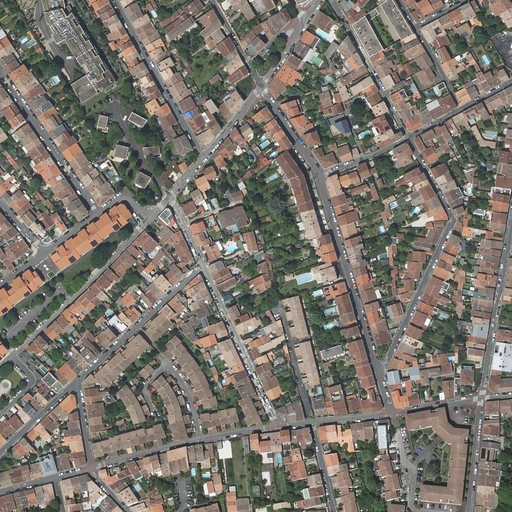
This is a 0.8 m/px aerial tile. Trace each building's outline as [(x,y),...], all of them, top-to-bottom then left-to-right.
[(118,81),(75,12),(70,5),(67,7),(65,0),(43,0),(50,28),(61,45),(68,41),(89,74),(73,84),(84,102),(118,81)] [(108,0),(98,0),(93,3),(97,10),(110,2),(108,0)] [(137,1),(125,8),(129,15),(141,8),(139,4),(140,3),(138,0),(137,1)] [(154,0),(150,0),(151,3),(155,9),(156,11),(159,9),(156,4),(157,4),(154,0)] [(192,10),(194,13),(205,6),(200,0),(195,0),(186,6),(184,8),(188,13),(190,12),(192,10)] [(237,12),(242,8),(248,2),(247,0),(239,0),(233,6),(232,6),(237,12)] [(263,0),(270,11),(278,6),(274,0),(263,0)] [(281,12),(287,24),(292,19),(286,8),(284,9),(279,0),(274,0),(278,6),(281,12)] [(343,0),(340,4),(343,9),(348,1),(346,0),(343,0)] [(343,9),(346,15),(355,3),(351,0),(349,0),(348,1),(343,9)] [(393,0),(386,0),(381,4),(402,40),(405,38),(414,33),(410,28),(411,27),(409,24),(408,24),(406,21),(407,20),(405,17),(404,18),(401,12),(402,12),(401,9),(399,9),(397,6),(398,5),(396,2),(395,3),(393,0)] [(416,0),(406,0),(405,1),(408,7),(414,4),(415,6),(417,10),(412,13),(417,22),(426,17),(425,15),(418,3),(416,0)] [(429,0),(423,0),(418,3),(425,15),(435,10),(429,1),(429,0)] [(444,4),(441,0),(429,0),(429,1),(435,10),(444,4)] [(480,10),(474,0),(470,2),(475,12),(480,10)] [(511,7),(511,2),(509,0),(499,0),(491,4),(496,15),(502,13),(511,7)] [(366,15),(367,14),(364,10),(360,13),(361,15),(359,17),(354,11),(359,4),(357,1),(355,3),(346,15),(352,25),(366,15)] [(100,15),(113,8),(110,2),(97,10),(96,10),(100,16),(100,15)] [(246,11),(251,20),(252,20),(252,19),(256,16),(248,2),(242,8),(244,12),(246,11)] [(475,12),(470,2),(459,8),(467,21),(469,20),(469,19),(468,17),(476,12),(475,12)] [(380,5),(376,8),(396,43),(402,40),(381,4),(380,5)] [(511,7),(502,13),(509,27),(511,25),(511,7)] [(104,21),(117,14),(113,8),(100,15),(104,21)] [(141,8),(129,15),(132,21),(145,15),(146,14),(142,8),(141,8)] [(181,8),(164,19),(161,21),(164,26),(179,15),(178,14),(183,11),(181,8)] [(207,27),(220,19),(214,8),(208,12),(200,17),(207,27)] [(459,8),(448,14),(454,24),(457,28),(461,26),(459,22),(463,20),(465,24),(467,22),(467,21),(459,8)] [(336,21),(320,10),(312,23),(328,33),(330,30),(326,28),(330,21),(334,24),(336,21)] [(287,24),(281,12),(272,17),(271,15),(271,14),(269,11),(267,13),(278,32),(287,24)] [(262,25),(265,30),(266,32),(270,40),(278,32),(267,13),(258,19),(262,25)] [(110,25),(120,20),(117,14),(104,21),(107,27),(110,25)] [(186,14),(165,28),(167,32),(189,17),(186,14)] [(448,14),(438,19),(442,25),(444,29),(454,24),(448,14)] [(145,15),(132,21),(136,28),(148,21),(147,20),(150,18),(148,15),(146,16),(145,15)] [(189,17),(167,32),(170,37),(171,39),(176,36),(178,38),(182,35),(180,33),(185,30),(187,32),(198,25),(192,15),(189,17)] [(369,57),(384,49),(366,15),(352,25),(354,30),(355,29),(357,33),(356,33),(359,38),(360,38),(362,42),(361,43),(364,48),(365,47),(367,51),(366,52),(369,57)] [(483,25),(478,16),(473,19),(476,24),(470,27),(472,30),(483,25)] [(220,28),(223,25),(220,19),(207,27),(201,31),(206,38),(220,28)] [(442,25),(438,19),(420,29),(428,44),(433,41),(438,38),(434,29),(442,25)] [(123,26),(120,20),(110,25),(113,32),(123,26)] [(148,21),(136,28),(139,33),(153,26),(150,22),(149,22),(148,21)] [(334,24),(330,21),(326,28),(330,30),(334,24)] [(461,26),(457,28),(459,33),(462,37),(465,36),(473,32),(472,30),(470,27),(467,22),(465,24),(461,26)] [(153,26),(139,33),(142,39),(155,32),(158,30),(157,29),(156,29),(154,25),(153,26)] [(247,47),(249,45),(254,40),(258,36),(261,33),(265,30),(262,25),(258,28),(259,30),(250,39),(249,38),(247,39),(243,31),(237,35),(245,49),(247,47)] [(511,25),(509,27),(490,37),(506,65),(511,74),(511,73),(511,72),(511,71),(511,25)] [(113,32),(111,33),(111,35),(113,40),(114,39),(115,41),(116,40),(117,39),(120,38),(128,33),(123,26),(113,32)] [(219,44),(226,38),(220,28),(206,38),(205,38),(212,48),(219,44)] [(320,38),(307,30),(300,40),(313,49),(320,38)] [(155,32),(142,39),(146,45),(159,38),(155,32)] [(404,45),(418,38),(415,33),(414,33),(405,38),(406,41),(404,43),(403,44),(404,45)] [(438,38),(433,41),(437,50),(444,46),(450,43),(445,34),(438,38)] [(342,53),(343,52),(353,43),(349,35),(347,36),(339,46),(339,47),(342,51),(341,52),(342,53)] [(114,41),(110,43),(114,51),(121,46),(132,40),(131,40),(129,36),(121,41),(118,42),(118,43),(119,44),(117,45),(114,41)] [(219,44),(225,55),(236,47),(230,36),(226,38),(219,44)] [(258,36),(254,40),(262,48),(266,44),(260,37),(258,36)] [(159,38),(146,45),(150,52),(161,46),(164,44),(160,37),(159,38)] [(407,51),(421,43),(418,38),(404,45),(407,51)] [(132,40),(121,46),(124,51),(134,45),(132,40)] [(254,40),(249,45),(257,53),(262,48),(254,40)] [(300,40),(292,53),(302,59),(306,61),(314,49),(313,49),(300,40)] [(331,56),(339,47),(339,46),(334,40),(327,49),(325,52),(326,54),(328,59),(330,57),(331,56)] [(12,52),(16,50),(15,49),(14,50),(11,47),(13,46),(11,43),(3,49),(0,50),(0,59),(0,60),(12,52)] [(346,59),(347,60),(355,53),(354,52),(357,50),(353,43),(343,52),(348,57),(346,59)] [(414,59),(426,53),(421,43),(407,51),(404,52),(406,57),(418,51),(419,52),(415,54),(415,55),(412,57),(414,59)] [(161,46),(150,52),(153,58),(166,51),(167,50),(165,46),(164,44),(161,46)] [(134,45),(124,51),(122,52),(124,55),(122,56),(122,58),(123,57),(137,49),(134,45)] [(257,53),(249,45),(247,47),(251,54),(256,54),(257,53)] [(444,46),(437,50),(444,63),(451,59),(444,46)] [(225,55),(229,62),(239,53),(236,47),(225,55)] [(372,63),(384,56),(385,56),(384,53),(390,50),(388,47),(384,49),(369,57),(372,63)] [(137,49),(123,57),(124,59),(127,57),(129,61),(136,57),(140,55),(137,49)] [(5,67),(19,57),(20,56),(16,50),(12,52),(0,60),(5,67)] [(166,51),(153,58),(156,64),(170,56),(171,56),(170,54),(169,55),(166,51)] [(342,80),(364,64),(358,51),(355,54),(355,53),(347,60),(346,62),(347,64),(345,65),(349,71),(340,78),(342,80)] [(226,65),(218,72),(221,77),(223,80),(228,77),(245,65),(239,53),(229,62),(226,65)] [(302,59),(292,53),(285,63),(297,71),(301,66),(299,65),(302,59)] [(429,66),(433,64),(426,53),(414,59),(410,62),(404,65),(409,75),(415,72),(410,64),(416,61),(418,64),(419,64),(422,68),(423,67),(424,69),(429,66)] [(444,63),(442,64),(445,71),(455,66),(458,64),(456,61),(460,58),(459,55),(451,59),(444,63)] [(170,56),(156,64),(161,72),(173,65),(175,64),(170,56)] [(375,68),(388,61),(387,59),(386,60),(384,56),(372,63),(375,68)] [(455,66),(445,71),(449,77),(457,73),(466,68),(469,67),(474,64),(477,62),(473,56),(468,59),(471,63),(466,66),(464,61),(459,63),(461,67),(457,69),(455,66)] [(9,74),(22,65),(21,64),(23,62),(19,57),(5,67),(9,74)] [(136,57),(129,61),(133,68),(140,64),(136,57)] [(133,68),(130,69),(131,70),(132,69),(135,75),(147,68),(144,61),(140,64),(133,68)] [(381,79),(392,72),(388,64),(390,63),(389,61),(388,61),(375,68),(381,79)] [(28,71),(30,70),(25,63),(22,65),(9,74),(14,81),(28,71)] [(297,78),(300,73),(297,71),(285,63),(281,69),(295,78),(296,77),(297,78)] [(337,83),(340,92),(347,89),(345,85),(352,80),(367,69),(364,64),(342,80),(337,83)] [(161,72),(165,79),(177,73),(173,65),(161,72)] [(233,83),(249,72),(245,65),(228,77),(233,83)] [(498,69),(496,70),(503,82),(511,77),(511,75),(511,74),(506,65),(501,67),(502,69),(499,71),(498,69)] [(190,66),(187,67),(193,78),(196,76),(190,66)] [(431,71),(429,66),(424,69),(423,67),(422,68),(420,69),(421,70),(419,71),(421,75),(419,77),(422,81),(424,80),(425,82),(429,83),(435,80),(435,78),(433,74),(431,75),(430,72),(431,71)] [(147,68),(135,75),(136,76),(138,76),(140,79),(150,73),(147,68)] [(294,79),(295,78),(281,69),(277,75),(288,82),(292,85),(295,80),(294,79)] [(352,80),(355,85),(371,76),(367,69),(352,80)] [(503,82),(496,70),(491,73),(491,71),(484,75),(492,88),(503,82)] [(14,81),(19,88),(36,77),(32,71),(29,73),(28,71),(14,81)] [(165,79),(169,87),(182,80),(179,74),(181,73),(180,71),(177,73),(165,79)] [(492,88),(484,75),(482,71),(479,73),(476,75),(478,78),(486,91),(492,88)] [(393,86),(398,83),(392,72),(381,79),(387,89),(393,86)] [(140,79),(136,82),(137,84),(141,81),(142,80),(144,83),(141,85),(142,86),(154,80),(150,73),(140,79)] [(53,76),(55,83),(61,81),(59,74),(53,76)] [(214,76),(209,80),(211,83),(218,79),(215,75),(214,76)] [(288,82),(277,75),(268,86),(276,98),(280,93),(285,87),(288,82)] [(363,90),(375,83),(371,76),(355,85),(350,88),(354,95),(363,90)] [(24,96),(40,85),(41,84),(36,77),(19,88),(24,96)] [(462,82),(465,88),(472,99),(480,95),(473,82),(473,81),(471,77),(462,82)] [(486,91),(478,78),(477,78),(478,80),(473,82),(480,95),(486,91)] [(404,88),(412,84),(415,82),(413,79),(411,81),(407,83),(405,81),(404,80),(398,83),(393,86),(397,92),(402,90),(404,88)] [(142,86),(142,87),(144,90),(146,89),(156,84),(154,80),(142,86)] [(169,87),(175,97),(188,89),(187,88),(184,89),(181,82),(183,81),(182,80),(169,87)] [(444,82),(437,85),(439,90),(446,87),(444,82)] [(377,92),(379,91),(375,83),(363,90),(367,98),(377,92)] [(156,84),(146,89),(149,95),(151,94),(159,89),(156,84)] [(24,96),(30,104),(45,93),(46,92),(40,85),(24,96)] [(0,102),(10,96),(4,86),(0,88),(0,102)] [(175,97),(178,103),(192,95),(193,94),(190,88),(188,89),(175,97)] [(231,95),(239,107),(245,100),(236,88),(229,93),(231,95)] [(465,88),(456,93),(457,95),(462,105),(472,99),(465,88)] [(152,97),(144,102),(145,104),(155,99),(162,95),(159,89),(151,94),(152,97)] [(348,98),(351,97),(347,89),(340,92),(343,99),(344,100),(348,98)] [(508,108),(510,108),(509,104),(505,89),(499,93),(503,104),(504,105),(507,103),(508,108)] [(319,93),(323,104),(324,104),(325,107),(332,104),(331,101),(333,100),(329,90),(319,93)] [(391,96),(394,103),(402,98),(406,97),(402,90),(397,92),(391,96)] [(412,97),(414,102),(416,101),(415,97),(418,95),(421,99),(423,98),(420,93),(419,91),(416,92),(411,95),(412,97)] [(339,101),(343,99),(340,92),(334,94),(338,104),(340,103),(339,101)] [(370,101),(373,106),(382,102),(377,92),(367,98),(369,102),(370,101)] [(34,110),(50,100),(49,99),(47,100),(44,96),(46,95),(45,93),(30,104),(34,110)] [(499,93),(488,98),(493,110),(503,104),(499,93)] [(439,102),(445,113),(456,107),(457,106),(450,94),(443,98),(442,96),(440,94),(436,97),(437,99),(439,102)] [(184,114),(198,106),(201,104),(205,102),(210,99),(207,95),(200,99),(198,96),(194,99),(192,95),(178,103),(184,114)] [(225,103),(233,115),(239,107),(231,95),(223,100),(225,103)] [(0,112),(3,111),(15,103),(10,96),(0,102),(0,112)] [(210,109),(213,113),(219,109),(218,108),(211,98),(210,99),(205,102),(210,109)] [(482,101),(489,113),(493,111),(493,110),(488,98),(482,101)] [(155,99),(145,104),(151,115),(154,113),(154,111),(156,109),(160,107),(155,99)] [(281,105),(285,111),(288,109),(301,105),(299,99),(289,102),(281,105)] [(428,108),(434,119),(445,113),(439,102),(437,99),(426,105),(428,108)] [(53,106),(54,106),(53,105),(51,106),(49,102),(51,101),(50,100),(34,110),(39,117),(53,106)] [(378,116),(389,109),(384,100),(382,102),(373,106),(378,116)] [(395,104),(400,113),(408,109),(403,100),(395,104)] [(476,105),(481,114),(483,118),(484,119),(490,116),(489,113),(482,101),(476,105)] [(210,109),(205,102),(201,104),(205,111),(210,109)] [(10,121),(22,113),(15,103),(3,111),(4,114),(6,113),(9,118),(8,119),(10,121)] [(160,107),(156,109),(160,116),(171,110),(167,103),(160,107)] [(219,109),(228,121),(233,115),(225,103),(218,108),(219,109)] [(334,106),(324,109),(326,114),(333,111),(335,114),(341,112),(344,112),(340,103),(338,104),(333,105),(334,106)] [(303,112),(301,105),(288,109),(291,117),(303,112)] [(480,145),(491,147),(495,148),(496,142),(484,140),(474,121),(471,122),(470,120),(481,114),(476,105),(463,112),(471,128),(480,145)] [(39,117),(43,122),(57,112),(53,106),(39,117)] [(184,114),(188,120),(202,113),(198,106),(184,114)] [(255,114),(254,116),(253,116),(254,118),(256,117),(258,121),(271,112),(267,106),(255,114)] [(417,114),(423,125),(434,119),(428,108),(419,113),(417,114)] [(188,120),(194,130),(201,126),(208,122),(215,118),(213,113),(210,109),(205,111),(202,113),(188,120)] [(400,113),(405,122),(412,118),(412,117),(409,111),(408,109),(400,113)] [(164,126),(161,128),(162,130),(171,125),(178,122),(171,110),(160,116),(159,117),(164,126)] [(49,132),(62,123),(62,122),(59,124),(54,117),(57,115),(59,113),(58,112),(57,112),(43,122),(49,132)] [(129,119),(144,127),(148,119),(133,112),(129,119)] [(264,120),(267,124),(275,118),(271,112),(258,121),(259,122),(264,120)] [(468,130),(471,128),(463,112),(452,118),(461,136),(464,135),(459,126),(464,123),(468,130)] [(22,113),(10,121),(14,128),(26,120),(22,113)] [(291,119),(297,128),(311,123),(310,121),(309,121),(307,116),(308,116),(308,114),(291,119)] [(375,125),(387,119),(384,114),(372,120),(375,125)] [(412,131),(423,125),(417,114),(415,115),(417,118),(413,120),(412,118),(405,122),(409,130),(412,131)] [(101,115),(98,126),(99,127),(98,130),(108,132),(109,128),(106,127),(109,117),(101,115)] [(238,129),(244,138),(254,131),(248,123),(249,122),(248,120),(245,116),(243,119),(246,124),(238,129)] [(358,128),(359,127),(354,116),(350,118),(355,129),(358,128)] [(210,128),(215,137),(222,129),(215,118),(208,122),(209,126),(210,128)] [(266,128),(268,131),(279,123),(275,118),(267,124),(269,127),(266,128)] [(452,135),(453,137),(455,136),(457,139),(461,136),(452,118),(445,122),(446,124),(452,135)] [(347,139),(353,137),(347,119),(332,124),(336,136),(345,133),(347,139)] [(380,135),(392,129),(387,119),(375,125),(380,134),(380,135)] [(67,130),(70,128),(65,121),(62,123),(49,132),(54,139),(67,130)] [(302,135),(314,131),(313,129),(314,128),(312,122),(311,123),(297,128),(302,135)] [(14,133),(19,140),(21,139),(22,138),(34,130),(29,123),(14,133)] [(272,136),(283,129),(279,123),(268,131),(265,133),(269,138),(272,136)] [(447,138),(452,135),(446,124),(441,128),(447,138)] [(162,130),(171,141),(174,139),(179,137),(171,125),(162,130)] [(441,128),(439,125),(422,134),(426,142),(430,140),(433,146),(434,145),(431,139),(439,136),(444,145),(447,152),(452,149),(448,142),(447,138),(441,128)] [(2,127),(1,127),(8,137),(9,137),(2,127)] [(231,133),(239,145),(244,142),(245,144),(247,143),(244,138),(238,129),(236,127),(231,133)] [(204,131),(197,136),(204,148),(206,149),(215,137),(210,128),(204,131)] [(275,142),(278,140),(286,134),(283,129),(272,136),(275,142)] [(381,141),(395,134),(392,129),(380,135),(380,134),(378,135),(381,141)] [(24,141),(23,142),(25,145),(26,144),(26,145),(38,137),(34,130),(22,138),(24,141)] [(59,145),(71,137),(67,130),(54,139),(59,145)] [(308,141),(309,146),(322,142),(317,130),(314,131),(302,135),(306,141),(308,141)] [(378,143),(381,148),(403,137),(404,136),(401,130),(395,134),(381,141),(378,143)] [(189,151),(193,149),(185,134),(182,136),(179,137),(174,139),(184,156),(189,153),(190,152),(189,151)] [(278,140),(282,145),(290,140),(286,134),(278,140)] [(77,142),(78,141),(74,135),(71,137),(59,145),(63,152),(77,142)] [(224,143),(232,155),(236,151),(234,149),(237,147),(229,136),(224,143)] [(427,149),(420,136),(416,138),(416,140),(425,157),(436,151),(434,147),(433,146),(427,149)] [(26,145),(25,146),(30,152),(42,143),(38,137),(26,145)] [(282,145),(286,151),(287,150),(294,145),(290,140),(282,145)] [(457,149),(454,143),(452,140),(448,142),(452,149),(453,151),(457,149)] [(70,161),(84,151),(82,150),(80,151),(76,146),(78,144),(77,142),(63,152),(70,161)] [(396,154),(410,147),(408,143),(406,142),(393,149),(396,154)] [(27,154),(32,160),(47,150),(42,143),(30,152),(27,153),(27,154)] [(225,160),(226,162),(233,157),(232,155),(224,143),(219,149),(225,160)] [(126,159),(129,147),(117,144),(114,156),(126,159)] [(343,161),(360,154),(357,148),(350,150),(348,145),(347,145),(347,147),(340,149),(340,148),(338,148),(343,161)] [(447,152),(444,145),(442,146),(437,149),(435,147),(434,147),(436,151),(439,157),(447,152)] [(160,146),(144,148),(145,155),(161,154),(160,146)] [(326,168),(339,163),(337,160),(336,160),(333,152),(325,155),(322,147),(312,150),(324,168),(326,168)] [(410,155),(414,153),(410,147),(396,154),(393,156),(394,158),(395,157),(398,161),(410,155)] [(219,168),(227,163),(226,162),(225,160),(219,149),(213,155),(217,163),(219,168)] [(35,167),(37,166),(51,156),(47,150),(32,160),(31,161),(29,162),(33,167),(34,166),(35,167)] [(286,151),(276,157),(282,165),(293,158),(287,150),(286,151)] [(511,150),(511,153),(499,151),(499,152),(500,153),(499,155),(501,156),(500,162),(503,162),(511,163),(511,150)] [(76,171),(90,161),(84,151),(70,161),(76,171)] [(436,151),(425,157),(428,164),(434,161),(433,160),(439,157),(436,151)] [(401,167),(413,161),(410,155),(398,161),(396,162),(397,164),(398,163),(401,167)] [(51,156),(37,166),(39,170),(38,172),(40,173),(41,172),(55,162),(51,156)] [(293,158),(282,165),(287,173),(298,165),(293,158)] [(168,188),(170,189),(174,184),(167,178),(174,171),(177,174),(181,170),(178,166),(174,160),(169,163),(171,166),(166,172),(164,170),(160,174),(168,188)] [(81,178),(95,169),(91,163),(92,162),(91,161),(90,161),(76,171),(81,178)] [(55,162),(41,172),(48,182),(62,172),(55,162)] [(181,170),(183,174),(186,170),(189,168),(185,162),(182,164),(178,166),(181,170)] [(436,178),(448,171),(444,162),(431,169),(436,178)] [(511,176),(511,163),(503,162),(501,175),(511,176)] [(21,167),(17,163),(14,165),(12,166),(16,172),(21,168),(21,167)] [(363,178),(372,175),(370,170),(370,169),(367,163),(358,166),(363,178)] [(215,164),(204,169),(206,175),(208,180),(220,175),(215,164)] [(304,174),(298,165),(287,173),(291,178),(304,174)] [(395,183),(397,186),(421,173),(418,167),(404,175),(406,178),(395,183)] [(81,178),(87,186),(101,175),(95,168),(95,169),(81,178)] [(474,171),(475,168),(472,168),(472,170),(467,171),(467,169),(464,170),(466,173),(470,182),(472,181),(472,179),(473,177),(474,171)] [(248,177),(255,172),(253,169),(245,174),(248,177)] [(141,171),(135,182),(146,188),(152,177),(141,171)] [(357,171),(348,174),(351,183),(355,182),(356,185),(361,183),(357,171)] [(440,185),(453,179),(449,171),(448,171),(436,178),(440,185)] [(62,172),(48,182),(49,184),(51,182),(52,181),(54,184),(53,185),(50,186),(52,188),(55,186),(66,178),(62,172)] [(415,184),(427,178),(424,172),(421,173),(397,186),(398,189),(413,181),(415,184)] [(91,193),(108,182),(107,180),(106,181),(105,180),(105,179),(105,177),(104,177),(102,176),(104,176),(103,174),(101,175),(87,186),(91,193)] [(307,182),(304,174),(291,178),(294,186),(307,182)] [(338,177),(337,174),(329,177),(327,181),(332,196),(343,192),(339,180),(338,177)] [(351,183),(348,174),(338,177),(339,180),(340,180),(342,186),(351,183)] [(5,182),(0,186),(0,192),(2,195),(13,185),(10,181),(14,177),(13,175),(5,182)] [(196,180),(200,189),(204,198),(207,197),(204,190),(207,188),(206,187),(211,185),(208,180),(206,175),(196,180)] [(376,185),(378,190),(380,189),(379,188),(386,184),(387,184),(384,176),(374,180),(376,185)] [(70,184),(66,178),(55,186),(57,189),(54,192),(56,194),(70,184)] [(414,192),(430,184),(427,178),(415,184),(417,188),(414,189),(413,190),(414,192)] [(457,185),(456,183),(453,179),(440,185),(444,192),(458,187),(457,185)] [(372,201),(380,198),(375,186),(376,185),(374,180),(370,182),(372,187),(371,188),(374,195),(371,196),(372,201)] [(511,189),(511,188),(511,184),(511,185),(511,182),(497,180),(496,187),(511,189)] [(91,193),(95,199),(112,187),(111,187),(113,186),(110,182),(109,183),(108,182),(91,193)] [(309,191),(307,182),(294,186),(296,195),(309,191)] [(13,185),(2,195),(7,200),(18,190),(16,187),(17,186),(15,183),(13,185)] [(63,199),(75,192),(70,184),(56,194),(53,195),(54,198),(58,196),(60,199),(61,198),(62,199),(63,199)] [(352,190),(353,194),(369,189),(367,184),(352,190)] [(426,200),(437,195),(430,184),(414,192),(405,197),(406,199),(422,191),(425,197),(415,202),(416,205),(422,202),(426,200)] [(459,186),(458,187),(444,192),(450,203),(464,196),(463,193),(461,194),(458,190),(460,188),(459,186)] [(511,189),(496,187),(493,186),(492,192),(511,195),(511,189)] [(100,205),(116,194),(112,187),(95,199),(100,205)] [(200,189),(191,193),(197,204),(198,203),(199,205),(206,201),(204,198),(200,189)] [(234,201),(231,193),(229,189),(226,190),(227,193),(224,194),(228,202),(234,201)] [(18,190),(7,200),(12,206),(24,195),(24,194),(23,193),(22,194),(20,196),(18,193),(19,192),(18,190)] [(244,196),(241,190),(231,193),(234,201),(244,198),(244,196)] [(312,200),(309,191),(296,195),(299,203),(312,200)] [(67,205),(80,198),(75,192),(63,199),(67,205)] [(332,196),(335,207),(353,201),(351,196),(347,198),(344,192),(343,192),(332,196)] [(511,195),(492,192),(492,194),(495,194),(494,200),(510,202),(511,195)] [(24,195),(12,206),(17,212),(29,201),(24,195)] [(382,201),(385,207),(387,205),(397,200),(395,195),(382,201)] [(426,211),(441,204),(437,195),(426,200),(429,207),(426,209),(426,211)] [(464,196),(450,203),(453,209),(462,205),(464,203),(468,204),(469,202),(465,201),(462,198),(467,197),(467,196),(465,195),(464,196)] [(216,208),(221,207),(216,197),(212,199),(216,208)] [(73,211),(84,204),(80,198),(67,205),(65,206),(69,213),(71,212),(73,211)] [(510,202),(494,200),(490,199),(489,202),(494,203),(494,207),(488,207),(488,210),(508,213),(510,202)] [(186,215),(185,216),(187,221),(190,220),(187,214),(196,211),(198,215),(201,213),(199,209),(198,209),(193,200),(182,206),(186,215)] [(315,208),(312,200),(299,203),(302,213),(315,208)] [(29,201),(17,212),(22,217),(32,208),(34,206),(32,205),(31,206),(28,204),(30,202),(29,201)] [(335,207),(337,214),(355,208),(354,205),(350,206),(349,205),(354,203),(353,201),(335,207)] [(76,216),(80,220),(88,214),(89,211),(84,204),(73,211),(76,216)] [(117,207),(116,205),(106,212),(107,215),(101,219),(98,221),(108,234),(114,229),(115,231),(128,221),(126,219),(131,216),(125,204),(121,204),(117,207)] [(435,218),(440,216),(446,213),(441,204),(426,211),(429,217),(432,216),(433,219),(434,218),(435,218)] [(244,205),(218,213),(224,227),(237,223),(238,228),(249,225),(248,220),(249,219),(244,205)] [(462,205),(453,209),(456,215),(464,211),(465,210),(467,210),(467,208),(463,208),(462,205)] [(32,208),(22,217),(30,226),(37,219),(42,214),(40,211),(37,213),(32,208)] [(165,209),(159,215),(168,224),(170,222),(169,221),(173,216),(170,210),(168,208),(167,208),(165,208),(165,209)] [(315,208),(302,213),(304,221),(317,217),(315,208)] [(37,219),(40,222),(40,221),(47,229),(54,224),(54,223),(50,217),(46,210),(42,214),(37,219)] [(506,224),(508,213),(488,210),(486,210),(486,211),(492,212),(491,222),(506,224)] [(352,211),(338,216),(341,226),(356,221),(360,220),(357,211),(356,211),(352,212),(352,211)] [(65,223),(62,218),(58,212),(52,216),(56,222),(59,226),(59,227),(65,223)] [(168,224),(159,215),(156,218),(165,226),(158,233),(161,236),(164,239),(161,242),(164,245),(171,238),(176,232),(168,224)] [(317,217),(304,221),(307,230),(320,226),(317,217)] [(45,233),(47,232),(40,222),(37,219),(30,226),(38,235),(43,231),(45,233)] [(98,221),(97,219),(94,222),(96,224),(93,227),(92,226),(89,228),(87,226),(78,233),(79,235),(73,239),(73,240),(82,253),(89,248),(90,249),(102,240),(101,239),(108,234),(98,221)] [(202,219),(189,225),(194,236),(203,232),(205,231),(209,229),(208,227),(206,228),(202,219)] [(7,220),(0,226),(0,235),(3,234),(12,226),(7,220)] [(354,232),(359,231),(356,221),(341,226),(344,236),(354,232)] [(504,233),(506,224),(491,222),(490,230),(492,231),(504,233)] [(0,246),(6,242),(8,241),(13,237),(16,235),(19,233),(12,226),(3,234),(7,238),(0,243),(0,246)] [(307,230),(310,239),(316,237),(323,235),(320,226),(307,230)] [(492,231),(490,230),(486,230),(467,226),(463,226),(462,231),(462,235),(472,236),(472,231),(487,234),(486,239),(487,239),(491,240),(492,231)] [(426,242),(437,243),(439,239),(438,239),(439,235),(440,236),(445,227),(435,227),(434,227),(432,227),(426,242)] [(173,243),(183,238),(179,229),(176,232),(171,238),(172,242),(168,245),(169,247),(173,243)] [(142,233),(133,242),(137,247),(140,244),(149,253),(158,243),(145,230),(142,233)] [(244,254),(246,257),(254,253),(259,251),(254,231),(246,233),(245,233),(249,251),(244,254)] [(40,237),(42,240),(49,235),(47,232),(45,233),(40,237)] [(194,236),(199,246),(204,245),(213,242),(210,237),(208,238),(206,239),(203,232),(194,236)] [(356,236),(354,232),(344,236),(348,248),(363,243),(361,234),(356,236)] [(462,243),(462,236),(461,237),(453,233),(449,242),(459,246),(461,248),(462,243)] [(323,235),(316,237),(319,246),(333,242),(330,234),(323,236),(323,235)] [(48,243),(53,240),(49,235),(42,240),(44,242),(48,243)] [(176,249),(186,245),(183,238),(173,243),(174,245),(175,244),(177,247),(175,247),(176,249)] [(24,253),(30,249),(23,239),(19,242),(17,240),(15,241),(17,243),(24,253)] [(495,240),(491,240),(487,239),(486,247),(502,250),(503,242),(495,240)] [(67,245),(65,243),(56,250),(57,251),(51,256),(60,269),(67,265),(68,266),(80,257),(79,255),(82,253),(73,240),(67,245)] [(237,242),(240,251),(245,248),(241,240),(237,242)] [(425,249),(431,251),(432,243),(414,240),(413,247),(425,249)] [(18,258),(24,253),(17,243),(16,244),(15,243),(12,245),(8,241),(6,242),(11,248),(18,258)] [(204,245),(211,261),(223,255),(220,250),(217,243),(216,241),(213,242),(204,245)] [(137,247),(133,242),(126,250),(136,259),(138,261),(140,259),(136,255),(138,252),(142,255),(144,253),(137,247)] [(322,255),(336,250),(333,242),(319,246),(316,247),(317,249),(318,248),(320,255),(322,255)] [(350,255),(365,251),(363,244),(367,243),(366,242),(363,243),(348,248),(350,255)] [(459,246),(449,242),(444,252),(454,256),(459,246)] [(179,255),(189,250),(186,245),(176,249),(172,252),(172,253),(172,254),(177,251),(176,250),(178,250),(179,253),(178,254),(179,255)] [(0,255),(11,271),(15,267),(12,263),(3,250),(0,246),(0,255)] [(486,247),(481,246),(480,249),(484,249),(483,254),(501,257),(502,250),(486,247)] [(12,263),(18,258),(11,248),(7,251),(5,249),(3,250),(12,263)] [(164,252),(162,249),(152,260),(151,261),(156,267),(159,263),(157,261),(165,252),(164,252)] [(350,255),(352,263),(363,260),(361,256),(363,255),(362,254),(372,251),(371,249),(365,251),(350,255)] [(414,261),(423,262),(426,262),(426,253),(432,254),(433,251),(431,251),(425,249),(425,251),(414,251),(414,261)] [(136,259),(126,250),(119,257),(130,268),(133,271),(135,269),(131,265),(136,259)] [(181,262),(192,257),(189,250),(179,255),(179,257),(181,256),(182,259),(181,260),(181,262)] [(332,261),(338,259),(336,250),(322,255),(322,256),(325,255),(327,262),(332,261)] [(167,255),(165,252),(157,261),(159,263),(165,257),(167,255)] [(454,256),(444,252),(441,259),(449,262),(451,263),(452,264),(455,256),(454,256)] [(499,263),(501,257),(483,254),(480,253),(479,260),(486,261),(487,261),(499,263)] [(130,268),(119,257),(111,266),(121,275),(122,276),(123,275),(122,273),(128,268),(129,269),(130,268)] [(187,263),(193,258),(192,257),(181,262),(177,263),(175,264),(184,274),(188,270),(183,265),(186,262),(187,263)] [(363,260),(352,263),(354,269),(369,264),(368,261),(366,261),(366,259),(363,260)] [(449,262),(441,259),(438,265),(450,272),(452,267),(450,266),(447,265),(449,262)] [(266,260),(256,265),(259,271),(261,270),(263,274),(264,274),(269,271),(267,262),(266,260)] [(209,266),(212,274),(225,268),(222,261),(220,261),(209,266)] [(313,267),(314,268),(315,273),(321,271),(324,282),(339,277),(335,265),(334,265),(332,261),(327,262),(324,263),(316,266),(317,266),(313,267)] [(409,271),(420,271),(423,271),(423,262),(414,261),(410,261),(409,271)] [(498,269),(499,263),(487,261),(486,267),(495,269),(498,269)] [(154,266),(150,262),(145,268),(144,270),(164,292),(173,284),(165,275),(162,273),(155,279),(152,277),(153,276),(149,272),(154,266)] [(175,264),(174,262),(170,265),(173,268),(171,270),(179,278),(184,274),(175,264)] [(144,270),(145,268),(141,264),(138,268),(141,270),(140,272),(139,270),(136,273),(139,276),(141,273),(144,270)] [(217,285),(233,277),(228,269),(234,266),(232,264),(228,266),(225,268),(212,274),(217,285)] [(354,269),(356,277),(368,273),(366,269),(371,267),(370,264),(369,264),(354,269)] [(450,272),(438,265),(433,276),(444,281),(445,281),(449,274),(453,276),(454,273),(450,272)] [(121,275),(111,266),(103,274),(112,282),(113,283),(121,275)] [(495,269),(486,267),(477,266),(476,272),(479,272),(484,273),(494,275),(495,269)] [(164,292),(144,270),(141,273),(152,283),(149,286),(148,284),(147,286),(150,289),(158,298),(164,292)] [(173,284),(179,278),(171,270),(165,275),(173,284)] [(43,282),(35,272),(32,274),(31,271),(25,276),(23,274),(13,281),(15,283),(12,285),(14,288),(11,290),(18,300),(25,296),(26,297),(38,288),(37,287),(43,282)] [(257,286),(271,279),(269,271),(264,274),(263,274),(244,283),(245,286),(253,282),(253,283),(256,281),(256,282),(255,283),(257,286)] [(405,280),(414,279),(420,278),(420,271),(409,271),(407,271),(407,276),(405,276),(405,280)] [(356,277),(359,284),(376,279),(375,278),(372,279),(370,272),(368,273),(356,277)] [(496,282),(497,275),(494,275),(484,273),(483,280),(496,282)] [(112,282),(103,274),(95,282),(101,289),(104,287),(106,288),(112,282)] [(189,289),(203,280),(200,274),(198,274),(186,285),(189,289)] [(217,285),(219,289),(221,289),(235,282),(238,281),(237,280),(240,278),(238,274),(233,277),(217,285)] [(444,281),(433,276),(430,282),(441,288),(444,281)] [(256,290),(258,294),(273,287),(271,279),(257,286),(258,289),(256,290)] [(359,284),(361,292),(374,287),(373,282),(376,280),(376,279),(359,284)] [(405,281),(405,292),(414,289),(414,279),(405,280),(402,280),(402,282),(405,281)] [(205,286),(203,280),(189,289),(191,291),(190,292),(192,295),(195,293),(205,286)] [(495,288),(496,282),(483,280),(482,283),(478,282),(477,285),(495,288)] [(345,281),(324,287),(325,290),(330,288),(332,294),(327,296),(327,299),(336,296),(349,293),(345,281)] [(107,295),(101,289),(95,282),(89,288),(98,297),(101,300),(107,295)] [(136,285),(133,282),(127,290),(129,292),(135,299),(138,296),(134,292),(132,289),(136,285)] [(441,288),(430,282),(430,283),(425,291),(447,302),(449,300),(438,294),(441,288)] [(189,289),(186,285),(180,291),(182,293),(188,290),(189,289)] [(494,294),(495,288),(477,285),(477,288),(480,288),(483,289),(482,292),(494,294)] [(198,300),(209,294),(205,286),(195,293),(198,300)] [(361,292),(364,302),(378,298),(376,291),(381,289),(380,286),(374,287),(361,292)] [(98,297),(89,288),(84,293),(92,302),(95,305),(101,300),(98,297)] [(152,303),(144,294),(139,288),(135,292),(139,296),(137,298),(147,309),(149,306),(152,303)] [(152,303),(158,298),(150,289),(144,294),(152,303)] [(400,302),(401,304),(404,303),(404,301),(411,299),(416,289),(414,289),(405,292),(401,294),(399,294),(401,301),(400,302)] [(18,300),(11,290),(7,293),(5,290),(0,294),(0,315),(0,316),(13,306),(12,305),(18,300)] [(135,299),(129,292),(127,290),(123,293),(119,298),(123,301),(127,306),(135,299)] [(182,293),(184,295),(187,299),(192,295),(190,292),(188,290),(182,293)] [(447,302),(425,291),(421,301),(433,306),(434,307),(435,304),(432,302),(434,299),(437,300),(446,304),(447,303),(447,302)] [(479,292),(474,291),(474,293),(475,293),(474,297),(475,298),(493,301),(493,300),(494,294),(482,292),(479,292)] [(92,302),(84,293),(78,298),(86,307),(88,306),(86,304),(89,301),(91,302),(92,302)] [(178,293),(175,296),(182,303),(186,299),(187,299),(184,295),(182,297),(178,293)] [(192,303),(198,300),(195,293),(192,295),(187,299),(186,299),(188,301),(186,303),(186,304),(188,304),(189,305),(192,303)] [(336,296),(339,305),(351,302),(349,293),(336,296)] [(207,303),(212,301),(209,294),(198,300),(192,303),(195,309),(204,305),(207,303)] [(300,294),(283,299),(284,305),(290,303),(292,304),(293,309),(292,310),(286,312),(288,320),(294,319),(296,320),(297,324),(296,326),(290,327),(292,336),(298,334),(300,335),(300,338),(309,335),(308,332),(309,331),(308,324),(306,324),(304,315),(305,315),(304,309),(303,309),(300,300),(302,300),(300,294)] [(175,296),(166,304),(175,314),(176,315),(180,311),(177,308),(178,307),(182,312),(186,308),(185,306),(182,303),(175,296)] [(86,307),(78,298),(73,303),(81,311),(85,315),(90,311),(86,307)] [(118,306),(123,301),(119,298),(114,303),(118,306)] [(493,301),(475,298),(474,303),(492,306),(493,301)] [(104,303),(101,300),(100,302),(107,310),(108,308),(104,303)] [(365,305),(367,312),(377,309),(381,307),(381,306),(380,305),(379,305),(378,305),(377,301),(365,305)] [(433,306),(421,301),(417,310),(431,316),(432,313),(431,312),(433,306)] [(351,302),(339,305),(342,314),(354,311),(351,302)] [(395,316),(404,314),(401,304),(400,302),(392,304),(395,316)] [(81,311),(73,303),(68,308),(76,317),(79,314),(83,317),(85,315),(81,311)] [(228,308),(233,319),(241,316),(240,312),(242,311),(239,303),(228,308)] [(474,303),(473,309),(491,312),(492,306),(474,303)] [(166,304),(160,309),(169,319),(175,314),(166,304)] [(190,312),(192,315),(198,321),(205,317),(209,315),(204,305),(195,309),(190,312)] [(138,317),(141,314),(133,306),(132,308),(129,306),(128,307),(129,308),(138,317)] [(110,307),(108,308),(107,310),(102,315),(106,319),(108,322),(111,319),(107,315),(112,310),(110,307)] [(78,318),(76,317),(68,308),(62,314),(72,324),(78,318)] [(138,317),(129,308),(126,311),(124,309),(122,311),(124,313),(133,322),(138,317)] [(160,309),(157,312),(159,314),(161,315),(159,316),(158,315),(156,317),(165,327),(172,321),(169,319),(160,309)] [(367,312),(370,324),(385,319),(386,319),(385,317),(380,319),(377,309),(367,312)] [(491,312),(473,309),(472,316),(474,316),(478,317),(490,319),(491,312)] [(431,316),(417,310),(412,321),(426,327),(427,328),(428,325),(424,323),(427,317),(431,319),(432,317),(431,316)] [(124,313),(122,311),(120,313),(121,314),(118,316),(119,317),(128,327),(133,322),(124,313)] [(241,316),(233,319),(236,326),(254,317),(251,311),(244,314),(241,316)] [(354,311),(342,314),(342,315),(340,316),(340,317),(340,319),(342,320),(344,319),(346,325),(349,324),(357,322),(354,311)] [(72,324),(62,314),(56,320),(66,331),(72,324)] [(106,319),(102,315),(94,323),(97,326),(102,322),(103,322),(106,319)] [(187,331),(189,336),(193,334),(195,333),(192,327),(196,325),(197,324),(198,325),(203,323),(204,326),(209,324),(205,317),(198,321),(192,315),(189,318),(189,321),(189,322),(183,326),(185,331),(187,331)] [(254,317),(236,326),(240,334),(242,334),(263,324),(259,315),(254,317)] [(128,327),(119,317),(115,321),(124,330),(128,327)] [(152,321),(150,319),(148,321),(159,334),(165,327),(156,317),(153,320),(155,321),(154,322),(152,321)] [(473,320),(473,322),(476,323),(489,325),(490,319),(478,317),(477,320),(473,320)] [(268,326),(271,331),(280,326),(279,324),(282,323),(281,319),(268,326)] [(370,324),(374,334),(388,330),(385,319),(370,324)] [(459,320),(456,319),(456,332),(462,333),(461,324),(466,325),(466,324),(473,325),(473,322),(459,320)] [(66,331),(56,320),(50,326),(58,333),(60,331),(63,334),(66,331)] [(159,334),(148,321),(145,324),(148,328),(150,329),(148,330),(147,329),(145,331),(152,339),(159,334)] [(220,332),(226,329),(222,321),(207,327),(206,328),(210,336),(213,335),(220,332)] [(426,327),(412,321),(406,333),(418,339),(420,340),(421,338),(418,337),(421,331),(423,332),(426,327)] [(350,327),(346,328),(341,330),(343,334),(345,333),(346,337),(349,336),(353,335),(355,341),(362,338),(357,322),(349,324),(350,327)] [(468,332),(468,334),(471,335),(487,338),(489,325),(476,323),(475,330),(471,329),(471,333),(468,332)] [(60,336),(58,333),(50,326),(45,331),(52,338),(55,336),(57,339),(60,336)] [(391,333),(396,332),(398,327),(388,330),(374,334),(377,345),(390,341),(389,339),(392,338),(391,333)] [(111,342),(117,337),(109,328),(104,331),(105,332),(104,334),(111,342)] [(93,334),(88,329),(83,335),(80,339),(87,346),(96,356),(100,353),(90,342),(88,340),(93,334)] [(104,334),(102,331),(96,337),(105,348),(111,342),(104,334)] [(136,336),(134,334),(131,337),(142,349),(149,343),(140,332),(137,335),(138,337),(137,338),(136,336)] [(418,339),(406,333),(403,340),(414,346),(415,347),(418,339)] [(189,336),(186,337),(193,344),(197,342),(196,338),(195,338),(193,334),(189,336)] [(197,342),(193,344),(195,346),(198,344),(200,343),(205,349),(217,344),(213,335),(210,336),(197,342)] [(253,349),(269,342),(266,335),(252,341),(249,342),(253,349)] [(472,341),(486,344),(487,338),(471,335),(470,341),(472,341)] [(48,343),(40,336),(35,341),(44,351),(45,350),(43,348),(47,344),(48,343)] [(174,336),(167,342),(170,346),(169,347),(164,352),(167,355),(180,342),(174,336)] [(142,349),(131,337),(128,339),(130,341),(132,342),(130,344),(129,342),(127,345),(128,347),(136,355),(142,349)] [(223,352),(234,347),(230,338),(218,343),(223,352)] [(362,338),(355,341),(350,342),(350,344),(352,348),(350,348),(351,349),(364,345),(362,338)] [(253,349),(248,352),(252,361),(257,358),(262,356),(260,353),(276,345),(273,340),(269,342),(253,349)] [(312,340),(300,343),(301,347),(295,348),(297,356),(303,355),(305,362),(299,363),(301,372),(307,370),(309,377),(302,379),(303,383),(305,383),(319,379),(322,379),(312,340)] [(414,346),(403,340),(398,350),(412,357),(413,354),(417,348),(415,347),(414,346)] [(0,343),(1,342),(0,341),(0,360),(4,357),(3,356),(9,350),(3,344),(2,345),(0,343)] [(45,352),(44,351),(35,341),(27,348),(29,350),(33,354),(36,352),(38,354),(41,352),(43,354),(45,352)] [(470,347),(485,350),(486,344),(472,341),(471,346),(470,346),(470,347)] [(511,342),(496,341),(494,355),(511,357),(511,342)] [(186,349),(180,342),(167,355),(169,358),(174,353),(176,352),(179,356),(184,351),(185,350),(186,349)] [(342,344),(320,351),(323,359),(344,352),(342,344)] [(353,354),(366,350),(364,345),(351,349),(353,354)] [(73,346),(71,347),(74,351),(75,351),(76,352),(72,356),(73,357),(83,369),(89,363),(80,353),(73,346)] [(89,363),(96,356),(87,346),(80,353),(89,363)] [(125,350),(121,346),(118,349),(129,361),(136,355),(128,347),(126,349),(127,350),(125,351),(125,350)] [(441,350),(433,346),(430,354),(433,356),(438,355),(441,350)] [(232,367),(241,362),(234,347),(223,352),(226,359),(228,358),(232,367)] [(472,354),(484,356),(485,350),(470,347),(468,347),(468,348),(470,349),(469,354),(472,354)] [(129,361),(118,349),(115,351),(117,354),(118,355),(117,356),(116,355),(114,357),(123,367),(129,361)] [(205,349),(200,352),(202,354),(205,361),(209,359),(205,349)] [(33,354),(29,350),(26,353),(25,351),(22,354),(23,356),(21,358),(20,357),(20,358),(25,363),(27,361),(31,365),(29,367),(34,372),(37,368),(38,369),(41,367),(40,366),(42,364),(38,359),(35,362),(31,358),(34,355),(33,354)] [(193,358),(185,350),(184,351),(191,359),(193,358)] [(262,356),(257,358),(260,366),(269,361),(273,360),(272,358),(272,354),(276,353),(275,350),(262,356)] [(370,363),(366,350),(353,354),(349,355),(346,357),(347,362),(350,364),(354,362),(355,364),(357,367),(370,363)] [(412,357),(398,350),(396,354),(412,362),(413,362),(414,363),(414,366),(418,366),(418,363),(417,359),(412,357)] [(191,359),(184,351),(179,356),(178,357),(173,362),(176,365),(179,362),(181,360),(182,361),(181,362),(184,365),(191,359)] [(438,355),(441,375),(453,373),(451,362),(445,363),(444,357),(455,355),(455,352),(449,353),(438,355)] [(429,377),(441,375),(438,355),(433,356),(434,363),(428,364),(427,361),(426,361),(429,377)] [(511,357),(494,355),(492,368),(502,369),(511,371),(511,363),(511,357)] [(73,357),(67,363),(77,374),(83,369),(73,357)] [(107,363),(116,373),(123,367),(114,357),(111,359),(112,361),(111,361),(110,360),(108,358),(105,361),(107,363)] [(149,367),(151,366),(156,361),(154,358),(140,370),(140,371),(146,377),(153,371),(149,367)] [(209,359),(205,361),(210,370),(215,368),(210,358),(209,359)] [(399,369),(409,367),(409,365),(403,365),(405,362),(400,360),(400,361),(394,358),(388,371),(399,369)] [(197,368),(191,359),(184,365),(182,366),(179,369),(181,372),(185,370),(187,368),(188,369),(187,370),(189,373),(197,368)] [(260,366),(256,368),(259,375),(272,368),(269,361),(260,366)] [(324,363),(325,370),(331,368),(330,365),(332,365),(331,361),(330,361),(324,363)] [(422,385),(430,383),(429,378),(429,377),(426,361),(418,363),(418,366),(420,378),(421,382),(422,385)] [(225,378),(244,369),(241,362),(232,367),(233,368),(231,369),(230,367),(223,371),(225,376),(224,376),(225,378)] [(66,363),(59,370),(70,381),(76,375),(66,363)] [(100,366),(112,377),(116,373),(107,363),(104,366),(105,367),(104,368),(103,367),(101,364),(100,366)] [(357,367),(360,378),(373,374),(370,363),(357,367)] [(455,397),(460,396),(461,383),(473,384),(474,366),(461,365),(461,378),(455,377),(455,379),(455,397)] [(110,379),(112,377),(100,366),(99,367),(101,369),(110,379)] [(409,367),(412,379),(415,379),(420,378),(418,366),(414,366),(409,367)] [(203,377),(197,368),(189,373),(188,374),(184,377),(186,380),(190,378),(193,376),(194,377),(192,378),(194,382),(203,377)] [(272,368),(259,375),(262,382),(274,376),(271,371),(275,369),(274,368),(272,368)] [(493,392),(511,390),(511,377),(501,379),(502,369),(492,368),(489,387),(493,392)] [(103,386),(110,379),(101,369),(98,372),(99,373),(98,374),(97,373),(95,371),(92,373),(98,380),(103,386)] [(236,381),(247,376),(244,369),(225,378),(227,381),(231,379),(233,383),(236,381)] [(401,381),(403,381),(401,372),(400,372),(399,369),(388,371),(391,383),(401,381)] [(51,370),(50,371),(64,386),(70,381),(59,370),(55,374),(51,370)] [(64,386),(50,371),(42,379),(51,388),(57,393),(64,386)] [(83,384),(84,389),(92,388),(91,383),(93,383),(96,382),(98,380),(92,373),(84,380),(83,384)] [(369,390),(377,387),(373,374),(360,378),(361,382),(363,381),(365,387),(367,390),(369,390)] [(154,382),(159,389),(168,383),(173,379),(170,375),(165,379),(164,380),(163,379),(164,378),(161,375),(154,382)] [(262,382),(266,391),(279,385),(278,383),(279,382),(276,375),(274,376),(262,382)] [(250,382),(247,376),(236,381),(238,387),(250,382)] [(207,387),(203,377),(194,382),(196,385),(197,385),(198,386),(195,387),(191,389),(192,393),(207,387)] [(51,388),(42,379),(37,384),(38,385),(40,384),(41,385),(39,386),(41,387),(39,389),(35,386),(34,386),(39,392),(41,394),(48,402),(52,398),(47,392),(51,388)] [(305,383),(306,389),(312,388),(311,385),(320,383),(319,379),(305,383)] [(445,399),(455,397),(455,379),(442,380),(444,392),(445,399)] [(410,405),(420,404),(418,394),(417,394),(417,392),(416,393),(416,392),(411,393),(410,388),(412,387),(411,380),(405,381),(406,386),(407,392),(408,395),(410,405)] [(391,390),(402,387),(403,387),(401,381),(391,383),(389,384),(391,390)] [(255,392),(250,382),(238,387),(243,398),(255,392)] [(122,388),(120,391),(124,397),(132,391),(137,388),(134,384),(130,387),(128,388),(127,387),(128,386),(126,383),(121,387),(122,388)] [(168,383),(159,389),(164,397),(173,392),(179,388),(177,384),(171,387),(169,388),(168,387),(170,386),(168,383)] [(336,416),(348,415),(341,383),(329,386),(331,392),(339,390),(340,395),(332,397),(335,412),(336,416)] [(266,391),(271,400),(280,396),(279,393),(282,392),(279,385),(266,391)] [(328,413),(335,412),(332,397),(331,392),(329,386),(325,387),(327,395),(328,397),(324,398),(328,413)] [(84,389),(85,397),(105,394),(106,394),(106,391),(98,392),(98,387),(94,388),(92,388),(84,389)] [(211,396),(207,387),(192,393),(194,396),(198,395),(200,394),(201,396),(200,396),(201,399),(211,396)] [(371,399),(374,411),(382,410),(383,407),(380,396),(375,397),(373,393),(378,391),(377,387),(369,390),(370,393),(371,399)] [(398,408),(402,407),(400,396),(399,390),(391,391),(396,406),(398,408)] [(132,391),(124,397),(129,405),(138,400),(143,398),(141,393),(136,396),(134,397),(133,395),(134,394),(132,391)] [(173,392),(164,397),(168,405),(184,398),(181,394),(176,396),(174,397),(173,396),(175,395),(173,392)] [(257,396),(255,392),(243,398),(239,399),(243,407),(251,403),(249,400),(251,399),(257,396)] [(402,407),(410,405),(408,395),(407,392),(403,392),(404,396),(400,396),(402,407)] [(43,407),(48,402),(41,394),(38,396),(36,394),(35,396),(34,395),(32,396),(34,398),(43,407)] [(71,394),(59,405),(66,412),(73,406),(75,407),(76,406),(74,395),(71,394)] [(85,397),(86,404),(103,401),(102,397),(105,397),(105,394),(85,397)] [(349,411),(362,408),(361,401),(361,400),(357,401),(355,394),(346,397),(349,411)] [(213,396),(211,396),(201,399),(200,400),(195,401),(197,405),(203,403),(205,403),(207,408),(216,405),(213,396)] [(316,415),(328,413),(324,398),(323,396),(321,396),(322,399),(316,400),(315,398),(312,398),(316,415)] [(29,403),(23,397),(21,399),(27,404),(23,409),(31,417),(37,412),(36,411),(29,403)] [(40,409),(43,407),(34,398),(33,399),(29,403),(36,411),(39,408),(40,409)] [(184,398),(168,405),(171,413),(179,411),(180,410),(181,410),(180,407),(178,408),(177,406),(179,405),(185,403),(184,398)] [(364,413),(374,411),(371,399),(361,401),(362,408),(364,413)] [(129,405),(133,413),(147,407),(146,403),(140,406),(138,406),(138,404),(139,404),(138,400),(129,405)] [(86,404),(87,411),(104,408),(103,404),(106,403),(106,401),(103,401),(86,404)] [(255,408),(261,405),(259,401),(253,404),(251,405),(243,408),(247,417),(255,413),(253,408),(255,408)] [(499,401),(488,403),(486,405),(485,416),(493,416),(493,419),(500,419),(500,414),(499,401)] [(511,401),(499,401),(500,414),(508,413),(508,419),(511,419),(511,418),(511,401)] [(299,420),(305,419),(301,402),(292,405),(299,420)] [(24,424),(31,417),(23,409),(16,403),(15,404),(20,410),(17,413),(15,412),(17,410),(13,406),(11,408),(16,414),(24,424)] [(59,405),(53,411),(58,416),(62,421),(68,415),(68,414),(66,412),(59,405)] [(292,421),(299,420),(292,405),(286,408),(292,421)] [(73,406),(66,412),(68,414),(70,412),(75,407),(73,406)] [(281,422),(292,421),(286,408),(285,406),(275,410),(281,422)] [(101,415),(105,414),(104,407),(104,408),(87,411),(88,418),(99,415),(101,415)] [(133,413),(136,422),(146,419),(144,415),(143,416),(142,414),(144,414),(149,412),(147,407),(133,413)] [(230,422),(231,429),(235,428),(234,422),(233,420),(239,419),(237,409),(227,411),(229,420),(230,422)] [(259,416),(265,413),(263,409),(257,412),(255,413),(247,417),(251,425),(255,423),(259,421),(257,417),(259,416)] [(415,415),(406,416),(409,431),(415,430),(415,428),(418,427),(421,427),(425,426),(425,428),(433,427),(434,429),(439,435),(448,425),(448,424),(445,409),(437,411),(437,414),(434,414),(431,415),(431,412),(419,414),(419,416),(415,417),(415,415)] [(48,416),(57,426),(58,426),(59,425),(58,424),(59,424),(55,419),(58,416),(53,411),(48,416)] [(179,411),(171,413),(169,413),(172,422),(190,417),(188,413),(182,415),(180,416),(179,411)] [(221,424),(222,431),(226,430),(225,423),(224,421),(229,420),(227,411),(219,412),(220,422),(221,424)] [(68,414),(68,415),(70,421),(78,420),(77,412),(72,414),(70,412),(68,414)] [(209,414),(213,432),(217,432),(216,425),(215,423),(220,422),(219,412),(209,414)] [(8,421),(15,428),(17,431),(24,424),(16,414),(8,421)] [(208,426),(209,433),(213,432),(209,414),(200,416),(202,425),(208,424),(208,426)] [(0,432),(5,438),(15,428),(8,421),(3,415),(0,418),(0,420),(1,422),(0,423),(0,432)] [(88,418),(89,425),(102,422),(102,420),(100,421),(99,415),(88,418)] [(40,423),(49,433),(52,436),(54,434),(52,431),(57,426),(48,416),(40,423)] [(500,427),(500,419),(493,419),(493,416),(493,422),(485,422),(484,428),(500,427)] [(190,417),(172,422),(174,431),(183,429),(182,424),(184,423),(191,421),(190,417)] [(391,419),(378,421),(378,428),(389,427),(392,427),(391,419)] [(68,422),(69,429),(79,428),(78,420),(70,421),(68,422)] [(98,431),(105,429),(104,426),(103,426),(102,422),(89,425),(90,433),(98,431)] [(40,423),(34,428),(41,435),(44,438),(49,433),(40,423)] [(358,424),(351,425),(352,430),(354,442),(360,442),(358,424)] [(163,425),(154,427),(159,445),(162,444),(161,437),(160,435),(165,434),(163,425)] [(454,429),(451,427),(448,425),(439,435),(442,437),(444,440),(454,429)] [(183,429),(174,431),(177,440),(185,438),(184,433),(186,432),(193,430),(192,426),(185,428),(183,429)] [(327,427),(329,443),(339,442),(336,426),(327,427)] [(342,433),(341,426),(336,426),(339,442),(342,442),(342,443),(344,443),(344,444),(348,444),(349,453),(355,452),(354,442),(352,430),(347,430),(348,432),(342,433)] [(154,427),(145,429),(147,439),(153,438),(153,439),(155,446),(159,445),(154,427)] [(319,430),(322,443),(329,443),(327,427),(321,428),(319,430)] [(389,427),(378,428),(378,432),(379,451),(388,451),(388,445),(390,445),(390,442),(391,442),(390,434),(389,434),(389,432),(390,432),(389,427)] [(500,427),(484,428),(483,435),(499,437),(500,427)] [(34,428),(25,437),(31,445),(41,435),(34,428)] [(69,429),(61,430),(61,432),(65,431),(67,431),(68,436),(68,437),(81,435),(79,428),(69,429)] [(145,429),(137,432),(139,441),(139,443),(141,450),(145,449),(143,442),(143,440),(147,439),(145,429)] [(305,448),(312,447),(308,430),(307,429),(302,430),(305,448)] [(465,478),(466,463),(464,463),(465,460),(466,460),(468,445),(465,445),(465,443),(465,439),(468,439),(469,431),(455,430),(454,429),(444,440),(449,444),(453,445),(452,455),(454,455),(453,459),(453,462),(453,465),(451,465),(451,473),(452,473),(452,477),(452,480),(451,483),(449,483),(449,489),(423,487),(422,501),(426,502),(427,500),(429,500),(429,502),(436,503),(437,501),(440,501),(443,501),(443,504),(448,504),(448,501),(451,502),(454,502),(454,505),(462,506),(463,498),(461,498),(462,494),(463,494),(464,481),(463,481),(463,478),(465,478)] [(302,448),(305,448),(302,430),(294,431),(296,440),(300,440),(302,448)] [(289,431),(280,432),(281,444),(281,446),(284,446),(285,448),(291,447),(290,442),(289,431)] [(128,434),(132,452),(136,451),(134,444),(134,443),(139,441),(137,432),(128,434)] [(280,432),(270,434),(271,443),(271,445),(274,445),(274,449),(278,449),(278,444),(281,444),(280,432)] [(132,453),(132,452),(128,434),(123,435),(124,439),(127,439),(132,452),(132,453)] [(271,443),(270,434),(258,435),(259,445),(266,445),(266,444),(271,443)] [(128,453),(132,452),(127,439),(124,439),(123,435),(119,436),(121,446),(126,445),(126,447),(128,453)] [(259,445),(258,435),(250,436),(251,442),(252,450),(259,449),(259,445)] [(498,444),(500,444),(501,437),(499,437),(483,435),(483,442),(485,443),(498,444)] [(121,446),(119,436),(110,439),(114,457),(118,456),(117,449),(116,447),(121,446)] [(25,437),(20,442),(28,451),(31,449),(35,452),(38,455),(40,455),(39,453),(37,451),(31,445),(25,437)] [(109,451),(110,458),(114,457),(110,439),(101,441),(101,443),(103,451),(108,450),(109,451)] [(81,440),(71,441),(72,452),(83,451),(81,440)] [(20,442),(15,446),(23,455),(24,454),(25,454),(27,452),(28,453),(30,452),(28,451),(20,442)] [(101,443),(92,446),(94,455),(100,454),(100,455),(104,454),(104,453),(103,451),(101,443)] [(203,453),(203,452),(202,444),(194,446),(196,462),(198,462),(203,461),(203,464),(205,464),(208,463),(207,456),(205,456),(205,453),(203,453)] [(15,446),(10,452),(17,459),(18,458),(19,459),(22,456),(23,458),(25,456),(23,455),(15,446)] [(194,446),(187,448),(189,464),(196,462),(194,446)] [(167,453),(170,473),(180,471),(185,469),(189,468),(189,464),(187,448),(167,453)] [(290,463),(300,461),(298,449),(291,450),(288,450),(290,463)] [(492,464),(494,450),(482,449),(481,462),(492,464)] [(61,455),(61,457),(65,470),(71,468),(70,460),(69,458),(68,453),(66,453),(61,455)] [(167,453),(157,456),(160,468),(162,474),(162,476),(170,474),(170,473),(167,453)] [(41,463),(45,475),(58,472),(55,459),(54,457),(53,454),(40,457),(41,461),(41,463)] [(332,455),(325,456),(328,469),(339,466),(337,455),(332,455)] [(390,461),(389,455),(382,456),(383,460),(379,461),(381,469),(379,470),(380,475),(383,475),(383,477),(387,476),(393,475),(393,473),(393,471),(394,470),(393,463),(391,463),(390,461)] [(85,463),(84,456),(71,458),(69,458),(70,460),(74,460),(76,467),(84,465),(85,463)] [(160,468),(157,456),(150,458),(153,471),(154,472),(157,472),(158,474),(159,475),(162,474),(160,468)] [(55,459),(58,472),(65,470),(61,457),(55,459)] [(150,458),(143,460),(149,474),(153,471),(150,458)] [(143,460),(135,462),(141,473),(142,476),(144,479),(150,476),(150,475),(149,474),(143,460)] [(290,472),(304,468),(302,461),(300,461),(290,463),(288,463),(290,472)] [(135,462),(126,464),(129,469),(131,473),(133,476),(134,477),(141,473),(135,462)] [(496,464),(492,464),(481,462),(480,469),(495,471),(496,464)] [(31,464),(29,464),(32,479),(45,475),(41,463),(31,465),(31,464)] [(10,471),(13,484),(25,481),(21,466),(21,464),(18,465),(19,469),(10,471)] [(21,466),(25,481),(32,479),(29,464),(21,466)] [(339,466),(328,469),(329,476),(338,474),(347,471),(347,470),(346,470),(345,465),(339,466)] [(119,467),(116,468),(117,475),(119,480),(122,479),(129,475),(131,473),(129,469),(121,473),(119,467)] [(292,480),(307,477),(309,477),(308,474),(305,475),(304,469),(304,468),(290,472),(290,474),(293,473),(293,476),(291,477),(292,480)] [(108,469),(99,471),(98,475),(104,481),(111,477),(108,469)] [(495,471),(480,469),(478,487),(498,489),(500,489),(500,483),(496,482),(495,487),(493,487),(494,478),(496,479),(496,477),(499,477),(499,476),(501,476),(502,474),(502,472),(495,471)] [(0,483),(1,487),(13,484),(10,471),(9,471),(0,473),(0,483)] [(347,471),(338,474),(338,476),(339,478),(337,478),(338,482),(351,479),(353,478),(352,473),(349,473),(348,471),(347,471)] [(310,488),(321,486),(319,474),(312,476),(309,477),(307,477),(310,488)] [(393,475),(387,476),(388,479),(385,479),(386,484),(401,481),(400,477),(398,478),(398,476),(397,474),(393,475)] [(86,475),(78,477),(81,492),(83,492),(88,491),(87,483),(92,481),(86,475)] [(111,477),(104,481),(108,486),(119,480),(117,475),(113,478),(112,476),(111,477)] [(221,485),(220,475),(212,476),(212,481),(213,487),(214,492),(217,492),(217,490),(222,490),(221,485)] [(78,477),(70,479),(73,494),(81,492),(78,477)] [(61,482),(64,495),(71,494),(72,500),(65,501),(66,507),(68,506),(75,505),(73,494),(70,479),(61,482)] [(119,480),(108,486),(113,491),(124,482),(125,482),(122,479),(119,480)] [(352,487),(351,479),(338,482),(337,482),(338,486),(340,485),(341,488),(343,497),(344,499),(341,500),(342,503),(344,503),(355,500),(354,492),(350,493),(349,488),(352,487)] [(99,488),(92,481),(87,483),(88,491),(90,498),(91,502),(91,504),(93,504),(92,497),(95,500),(99,495),(95,491),(99,488)] [(390,489),(391,492),(396,491),(401,489),(400,487),(400,485),(402,485),(401,481),(386,484),(387,489),(390,489)] [(124,482),(113,491),(117,495),(127,489),(124,482)] [(51,484),(41,487),(43,494),(53,492),(51,484)] [(127,489),(117,495),(127,506),(138,502),(141,501),(131,486),(127,489)] [(319,497),(324,495),(321,486),(310,488),(303,489),(305,500),(319,497)] [(41,487),(34,489),(37,503),(37,504),(45,502),(43,494),(41,487)] [(498,489),(478,487),(477,494),(497,495),(498,489)] [(34,489),(26,491),(29,505),(37,503),(34,489)] [(26,491),(19,493),(23,511),(25,511),(24,505),(27,504),(28,505),(29,505),(26,491)] [(384,496),(385,500),(400,497),(399,494),(397,495),(396,493),(396,491),(391,492),(386,493),(386,495),(384,496)] [(43,494),(45,502),(45,504),(46,508),(48,507),(50,507),(49,501),(54,500),(53,492),(43,494)] [(235,498),(235,492),(229,492),(230,497),(226,497),(227,511),(233,511),(234,511),(233,511),(236,511),(235,501),(235,498)] [(19,493),(12,494),(16,511),(19,511),(23,511),(19,493)] [(16,511),(12,494),(4,497),(8,511),(10,511),(10,509),(13,508),(14,510),(13,511),(12,511),(16,511)] [(499,495),(497,495),(477,494),(476,507),(492,509),(500,510),(501,510),(501,508),(498,508),(493,507),(494,498),(499,498),(499,495)] [(8,511),(4,497),(0,497),(0,511),(8,511)] [(112,500),(108,497),(98,506),(102,510),(104,509),(112,500)] [(321,504),(319,497),(305,500),(304,500),(304,502),(305,507),(321,504)] [(139,506),(130,508),(133,511),(137,511),(158,505),(164,503),(162,498),(156,500),(151,502),(139,506)] [(111,511),(117,506),(112,500),(104,509),(106,511),(111,511)] [(246,500),(235,501),(236,511),(251,511),(251,505),(248,505),(248,500),(246,500)] [(344,511),(359,507),(358,502),(355,503),(355,500),(344,503),(345,505),(345,507),(343,507),(344,511)]
